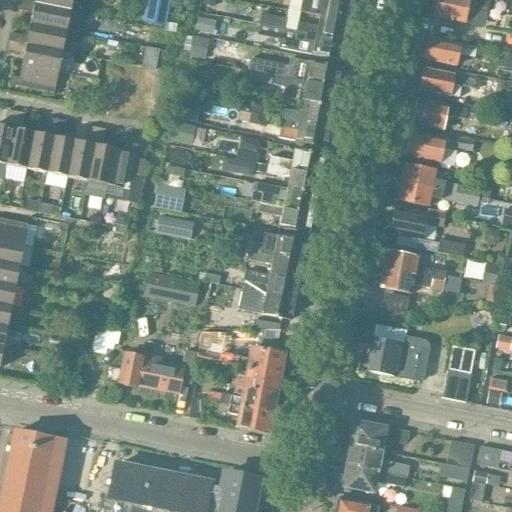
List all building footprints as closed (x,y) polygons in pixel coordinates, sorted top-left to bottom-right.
[(15,0),(15,2),(69,13),(71,0),(15,0)] [(147,0),(143,23),(165,27),(169,0),(147,0)] [(348,23),(352,3),(335,0),(300,0),(298,14),(318,18),(348,23)] [(435,0),(432,18),(449,22),(449,23),(451,24),(451,22),(463,24),(466,10),(486,14),(488,0),(435,0)] [(69,13),(15,2),(14,10),(27,13),(27,10),(32,11),(29,26),(65,33),(69,13)] [(283,30),(285,20),(260,15),(258,25),(283,30)] [(296,24),(294,32),(345,42),(348,23),(318,18),(316,27),(296,24)] [(281,41),(283,30),(258,25),(256,36),(281,41)] [(65,33),(29,26),(26,41),(21,40),(22,37),(9,34),(7,43),(61,53),(65,33)] [(279,41),(277,49),(341,62),(345,42),(294,32),(283,30),(281,41),(279,41)] [(190,37),(189,56),(206,58),(208,38),(190,37)] [(475,49),(428,40),(424,61),(455,67),(457,56),(473,59),(475,49)] [(61,53),(7,43),(6,51),(18,54),(19,51),(24,52),(21,67),(57,74),(61,53)] [(496,51),(476,48),(474,55),(494,59),(496,51)] [(496,65),(511,67),(511,53),(498,51),(496,65)] [(467,65),(467,64),(467,62),(467,61),(466,60),(465,59),(463,59),(462,58),(460,59),(459,59),(458,60),(457,61),(457,62),(457,64),(457,65),(458,66),(458,67),(459,68),(460,69),(462,69),(463,69),(465,68),(466,67),(467,66),(467,65)] [(248,62),(246,73),(251,74),(271,78),(273,78),(284,80),(285,80),(335,90),(339,70),(309,64),(289,60),(288,69),(248,62)] [(57,74),(21,67),(19,79),(10,77),(8,86),(53,95),(57,74)] [(493,100),(497,83),(476,79),(476,81),(422,71),(418,91),(457,99),(459,88),(474,91),(473,96),(493,100)] [(251,74),(250,82),(269,86),(271,78),(251,74)] [(273,78),(271,86),(284,89),(282,100),(302,104),(331,110),(335,90),(285,80),(284,80),(273,78)] [(185,99),(183,109),(200,113),(202,104),(185,99)] [(446,107),(416,101),(411,125),(441,131),(444,117),(464,121),(465,115),(481,118),(483,110),(447,103),(446,107)] [(264,117),(266,109),(231,102),(229,110),(250,114),(264,117)] [(331,110),(302,104),(299,114),(279,110),(278,119),(328,129),(331,110)] [(6,129),(0,128),(0,165),(5,167),(15,113),(7,111),(4,124),(7,125),(6,129)] [(32,135),(17,132),(18,127),(21,127),(24,115),(15,113),(5,167),(25,171),(32,135)] [(262,128),(264,117),(250,114),(248,125),(262,128)] [(47,138),(32,135),(25,171),(46,175),(56,121),(48,119),(45,132),(48,133),(47,138)] [(328,129),(278,119),(276,127),(296,131),(294,143),(324,149),(328,129)] [(73,143),(63,141),(59,140),(60,135),(62,136),(65,123),(56,121),(46,175),(66,179),(73,143)] [(88,146),(73,143),(66,179),(87,183),(97,129),(89,128),(86,140),(89,141),(88,146)] [(114,151),(99,148),(100,143),(103,144),(105,131),(97,129),(87,183),(107,187),(114,151)] [(426,137),(409,134),(407,144),(405,145),(403,154),(405,156),(405,158),(418,160),(418,161),(449,167),(452,152),(442,150),(444,140),(426,136),(426,137)] [(256,164),(258,155),(260,140),(241,136),(238,151),(236,151),(236,154),(222,151),(221,156),(256,164)] [(128,191),(133,164),(137,146),(127,144),(126,153),(114,151),(107,187),(122,190),(128,191)] [(322,157),(293,151),(291,162),(268,158),(267,167),(318,177),(322,157)] [(255,172),(256,164),(221,156),(219,165),(233,168),(255,172)] [(140,165),(133,164),(128,191),(122,190),(120,203),(135,205),(139,181),(137,180),(140,165)] [(444,184),(446,175),(403,166),(399,185),(442,193),(477,200),(485,202),(487,193),(479,191),(444,184)] [(318,177),(267,167),(265,175),(287,179),(285,191),(314,196),(318,177)] [(477,200),(442,193),(399,185),(396,202),(427,208),(429,199),(440,201),(476,209),(477,200)] [(180,214),(185,191),(157,186),(153,209),(180,214)] [(219,188),(217,196),(233,199),(235,191),(219,188)] [(314,196),(285,191),(283,201),(261,196),(259,204),(310,216),(314,196)] [(26,201),(24,211),(38,214),(40,204),(26,201)] [(40,204),(38,214),(50,216),(51,206),(40,204)] [(310,216),(259,204),(257,213),(279,218),(277,229),(306,235),(310,216)] [(421,242),(424,225),(426,216),(394,209),(389,235),(421,242)] [(117,213),(113,228),(126,231),(129,216),(117,213)] [(441,229),(444,216),(426,213),(426,216),(424,225),(441,229)] [(189,240),(192,224),(157,217),(154,234),(189,240)] [(27,225),(0,220),(0,242),(23,246),(27,225)] [(301,263),(305,243),(263,235),(261,246),(251,244),(249,252),(301,263)] [(23,246),(0,242),(0,263),(18,267),(23,246)] [(465,246),(440,242),(438,254),(462,259),(465,246)] [(301,263),(249,252),(248,261),(270,266),(268,276),(297,282),(301,263)] [(386,252),(382,271),(443,283),(444,277),(445,276),(445,275),(433,273),(434,271),(415,268),(417,259),(386,252)] [(511,261),(507,260),(503,281),(511,283),(511,261)] [(465,275),(482,278),(485,264),(468,261),(465,275)] [(18,267),(0,263),(0,284),(14,287),(18,267)] [(382,271),(379,289),(410,295),(412,286),(442,293),(442,290),(455,292),(456,285),(457,280),(444,277),(443,283),(382,271)] [(146,276),(141,299),(193,310),(198,287),(146,276)] [(203,276),(201,283),(217,287),(219,279),(203,276)] [(297,282),(268,276),(266,287),(243,283),(242,291),(293,301),(297,282)] [(14,287),(0,284),(0,305),(10,308),(14,287)] [(242,291),(238,311),(261,316),(289,321),(293,301),(242,291)] [(10,308),(0,305),(0,326),(6,328),(10,308)] [(115,353),(119,332),(96,328),(92,349),(115,353)] [(220,354),(224,335),(200,334),(199,338),(197,349),(220,354)] [(191,379),(197,349),(199,338),(188,335),(181,369),(154,363),(154,361),(123,355),(117,385),(176,397),(179,384),(190,386),(191,379)] [(403,347),(368,340),(362,372),(413,382),(419,350),(420,344),(418,342),(405,339),(403,347)] [(282,368),(285,358),(282,357),(282,356),(251,350),(249,361),(228,357),(226,366),(278,376),(280,368),(282,368)] [(277,385),(278,376),(226,366),(225,374),(232,376),(230,387),(243,389),(277,396),(279,385),(277,385)] [(469,377),(446,372),(440,400),(464,404),(469,377)] [(508,381),(490,378),(487,390),(506,394),(508,381)] [(275,407),(277,396),(243,389),(241,400),(210,394),(208,403),(218,405),(270,415),(272,407),(275,407)] [(191,399),(187,419),(198,421),(199,421),(203,402),(191,399)] [(270,415),(218,405),(216,413),(238,418),(235,429),(267,435),(267,434),(269,434),(271,424),(269,423),(270,415)] [(385,430),(352,423),(348,442),(351,443),(349,450),(380,456),(385,430)] [(408,434),(397,432),(395,440),(406,442),(408,434)] [(14,433),(0,501),(0,511),(49,511),(63,443),(14,433)] [(473,447),(449,442),(445,466),(456,469),(468,471),(473,447)] [(478,448),(475,466),(496,470),(500,452),(478,448)] [(407,469),(378,463),(380,456),(349,450),(346,468),(405,479),(407,469)] [(252,511),(258,482),(223,475),(220,490),(208,488),(209,485),(114,466),(113,470),(105,511),(99,510),(98,511),(252,511)] [(405,479),(346,468),(342,488),(372,494),(374,484),(403,489),(405,479)] [(456,469),(454,481),(466,484),(468,471),(456,469)] [(474,472),(471,484),(484,486),(485,487),(485,486),(487,475),(474,472)] [(484,486),(471,484),(468,502),(480,504),(484,486)] [(377,511),(378,508),(337,499),(335,510),(331,511),(330,511),(377,511)] [(448,499),(445,511),(460,511),(462,502),(448,499)]
